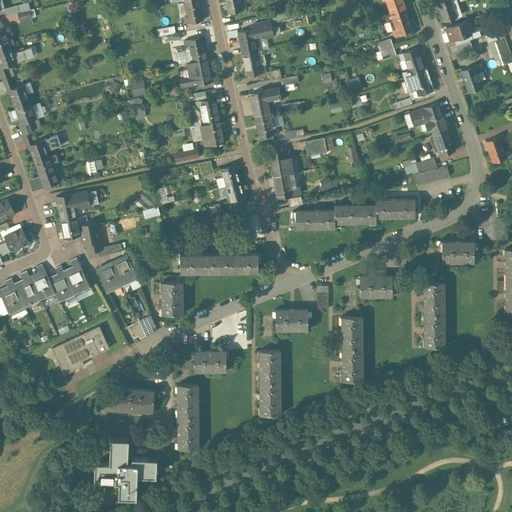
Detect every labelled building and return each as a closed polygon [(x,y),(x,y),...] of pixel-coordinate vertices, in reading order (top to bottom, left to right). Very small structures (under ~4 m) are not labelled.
[(198,0),(183,0),(186,15),(183,16),(184,23),(203,19),(198,0)] [(239,0),(224,0),(227,12),(245,8),(244,1),(240,2),(239,0)] [(401,0),(381,0),(382,1),(384,0),(385,0),(391,14),(405,9),(401,0)] [(436,0),(443,21),(457,16),(457,15),(459,14),(457,10),(455,10),(452,2),(455,0),(456,0),(455,0),(436,0)] [(27,3),(5,8),(7,16),(17,13),(29,10),(27,3)] [(405,9),(391,14),(396,29),(392,30),(395,36),(412,31),(405,9)] [(29,10),(17,13),(19,21),(31,18),(29,10)] [(290,11),(272,14),(274,22),(292,18),(290,11)] [(31,18),(19,21),(21,26),(32,23),(31,18)] [(466,20),(446,27),(450,40),(471,33),(469,27),(471,23),(467,21),(466,20)] [(255,28),(238,31),(242,53),(257,51),(261,50),(258,35),(262,35),(265,36),(272,35),(270,21),(255,24),(255,28)] [(159,28),(161,35),(177,31),(176,25),(159,28)] [(0,29),(0,48),(10,45),(7,37),(4,29),(0,29)] [(497,65),(511,61),(511,58),(506,31),(490,35),(497,65)] [(202,35),(184,39),(185,45),(189,45),(192,60),(193,60),(206,57),(202,35)] [(385,39),(388,49),(382,50),(384,58),(397,55),(393,37),(385,39)] [(470,40),(456,45),(458,53),(459,52),(458,51),(472,46),(472,48),(473,48),(470,40)] [(10,45),(0,48),(0,63),(1,67),(6,66),(16,62),(12,53),(10,45)] [(416,48),(399,54),(401,60),(405,59),(410,73),(423,69),(416,48)] [(26,59),(24,49),(12,53),(16,62),(26,59)] [(257,51),(242,53),(246,74),(265,71),(263,64),(259,65),(257,51)] [(206,57),(193,60),(192,60),(187,61),(188,67),(181,69),(182,77),(180,78),(181,85),(192,82),(192,83),(211,79),(207,57),(206,57)] [(478,64),(460,70),(468,92),(482,87),(477,72),(480,71),(478,64)] [(6,66),(1,67),(0,67),(0,70),(3,79),(10,76),(6,66)] [(410,73),(406,75),(413,96),(431,90),(423,69),(410,73)] [(296,75),(280,78),(281,85),(298,82),(296,75)] [(360,75),(349,79),(352,89),(357,88),(355,83),(362,80),(360,75)] [(10,76),(3,79),(7,91),(10,90),(10,89),(13,87),(10,76)] [(136,95),(149,92),(146,78),(133,81),(136,95)] [(175,81),(168,82),(171,96),(178,94),(176,89),(175,81)] [(13,87),(10,89),(10,90),(16,106),(30,101),(24,84),(13,87)] [(268,89),(250,92),(254,114),(269,111),(266,96),(270,95),(268,89)] [(344,100),(346,108),(364,104),(362,96),(344,100)] [(411,96),(397,101),(399,107),(413,102),(411,96)] [(215,98),(197,101),(199,109),(202,109),(205,123),(219,120),(215,98)] [(16,106),(15,106),(20,118),(18,119),(19,123),(32,119),(36,117),(30,101),(16,106)] [(438,102),(424,107),(424,108),(412,112),(416,125),(424,122),(427,130),(431,128),(433,134),(447,130),(447,129),(438,102)] [(269,111),(254,114),(259,136),(277,132),(276,125),(272,126),(269,111)] [(32,119),(19,123),(23,134),(30,132),(35,130),(32,119)] [(205,123),(200,124),(205,146),(224,142),(219,120),(205,123)] [(304,128),(285,131),(286,137),(305,134),(304,128)] [(447,130),(433,134),(438,149),(435,151),(437,157),(454,151),(447,130)] [(398,135),(400,143),(413,138),(411,131),(398,135)] [(30,132),(23,134),(28,146),(30,145),(30,144),(34,143),(30,132)] [(503,135),(485,141),(492,163),(506,158),(501,143),(505,141),(503,135)] [(324,137),(304,141),(307,156),(327,152),(324,137)] [(34,143),(30,144),(30,145),(36,162),(50,156),(44,140),(34,143)] [(357,145),(348,147),(349,157),(358,155),(357,145)] [(197,149),(176,153),(177,161),(198,157),(197,149)] [(288,150),(269,153),(273,175),(292,172),(288,150)] [(57,154),(50,156),(56,174),(59,173),(56,163),(59,162),(57,154)] [(419,184),(452,175),(449,164),(439,166),(436,155),(418,160),(417,157),(404,160),(407,173),(416,170),(419,184)] [(36,162),(35,162),(44,187),(59,182),(56,174),(50,156),(36,162)] [(210,160),(198,163),(202,177),(214,173),(210,160)] [(235,164),(221,168),(223,177),(226,185),(240,181),(235,164)] [(292,172),(273,175),(277,197),(300,193),(299,186),(295,187),(292,172)] [(223,177),(216,178),(219,187),(218,187),(218,188),(226,185),(223,177)] [(240,181),(226,185),(231,203),(240,200),(245,198),(240,181)] [(134,201),(144,211),(154,201),(144,191),(134,201)] [(73,199),(58,202),(61,220),(76,217),(75,208),(90,204),(88,192),(72,195),(73,199)] [(72,193),(57,196),(58,202),(73,199),(72,195),(72,193)] [(300,196),(288,197),(290,206),(302,203),(300,196)] [(8,199),(0,202),(0,219),(14,213),(8,199)] [(415,199),(375,199),(375,204),(334,204),(334,209),(295,210),(295,228),(327,227),(327,225),(334,225),(335,222),(368,222),(368,219),(376,219),(376,214),(383,214),(383,217),(415,216),(415,199)] [(222,202),(216,204),(219,212),(211,214),(214,226),(228,222),(222,202)] [(76,217),(78,226),(81,225),(88,224),(86,215),(76,217)] [(61,220),(64,238),(80,234),(78,226),(76,217),(61,220)] [(88,224),(81,225),(84,244),(87,243),(88,252),(97,250),(100,249),(100,248),(99,241),(100,239),(100,235),(97,233),(95,223),(88,224)] [(21,228),(4,236),(7,241),(11,250),(28,242),(21,228)] [(7,241),(0,243),(0,244),(2,249),(0,250),(2,254),(4,253),(11,250),(7,241)] [(474,242),(442,242),(442,262),(474,262),(474,242)] [(120,243),(100,248),(100,249),(97,250),(98,256),(122,250),(120,243)] [(258,252),(180,252),(180,270),(211,270),(211,267),(226,267),(226,270),(258,270),(258,252)] [(127,254),(111,261),(122,283),(137,276),(127,254)] [(76,258),(70,260),(72,265),(63,269),(66,275),(81,269),(76,258)] [(111,261),(96,268),(107,290),(122,283),(111,261)] [(42,263),(36,266),(38,271),(29,275),(32,281),(47,274),(42,263)] [(61,265),(55,268),(57,272),(48,277),(51,283),(66,275),(63,269),(61,265)] [(81,269),(66,275),(74,292),(89,285),(81,269)] [(26,270),(20,273),(22,278),(14,282),(16,288),(32,281),(29,275),(26,270)] [(47,274),(32,281),(39,297),(54,290),(51,283),(48,277),(47,274)] [(392,274),(360,275),(360,296),(392,295),(392,274)] [(66,275),(51,283),(54,290),(59,299),(74,292),(66,275)] [(14,282),(11,277),(5,280),(7,284),(0,287),(0,292),(1,295),(16,288),(14,282)] [(183,280),(163,280),(163,288),(162,288),(162,305),(163,305),(163,312),(183,312),(183,280)] [(32,281),(16,288),(24,305),(39,298),(39,297),(32,281)] [(444,282),(424,282),(425,290),(423,290),(423,306),(425,306),(425,322),(423,322),(423,338),(425,338),(425,346),(444,346),(444,282)] [(315,284),(315,308),(329,309),(330,285),(315,284)] [(114,290),(116,295),(127,290),(125,285),(114,290)] [(16,288),(1,295),(9,312),(24,305),(16,288)] [(308,308),(275,309),(276,329),(308,329),(308,308)] [(363,380),(362,316),(343,316),(343,324),(341,324),(342,341),(343,341),(343,356),(342,356),(342,372),(343,372),(344,380),(363,380)] [(145,317),(139,320),(146,335),(153,332),(145,317)] [(146,335),(139,320),(132,323),(138,336),(139,339),(146,335)] [(132,323),(127,326),(134,338),(138,336),(132,323)] [(99,325),(51,348),(64,374),(84,364),(82,360),(109,347),(99,325)] [(225,350),(194,350),(194,370),(225,370),(225,350)] [(281,350),(261,350),(261,358),(260,358),(259,374),(261,374),(261,390),(260,390),(259,406),(261,406),(261,413),(280,413),(281,350)] [(198,383),(178,383),(178,391),(177,391),(177,408),(179,408),(179,422),(178,422),(178,439),(179,439),(179,447),(198,446),(198,383)] [(154,389),(116,388),(115,409),(153,410),(154,389)] [(128,437),(110,437),(109,461),(95,460),(94,478),(119,479),(118,494),(136,495),(137,474),(156,474),(156,457),(127,456),(128,437)]
